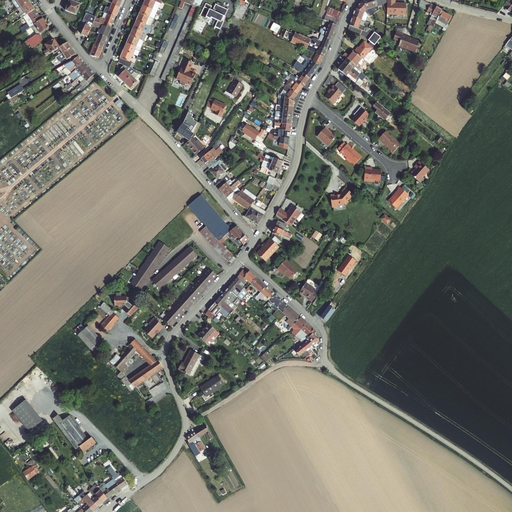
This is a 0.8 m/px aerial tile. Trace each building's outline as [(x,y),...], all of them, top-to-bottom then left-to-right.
[(13,0),(12,1),(11,2),(17,10),(18,9),(21,7),(29,1),(28,0),(13,0)] [(80,2),(80,0),(71,0),(71,1),(69,1),(65,11),(76,16),(80,5),(81,6),(82,4),(78,3),(79,1),(80,2)] [(161,0),(145,0),(144,5),(161,13),(162,10),(158,9),(161,0)] [(177,0),(182,2),(185,3),(193,7),(199,9),(202,0),(177,0)] [(352,17),(362,20),(365,12),(366,11),(362,0),(355,8),(352,17)] [(366,11),(369,10),(387,4),(386,0),(363,0),(362,0),(366,11)] [(394,3),(394,0),(386,0),(387,4),(386,14),(405,14),(406,3),(394,3)] [(29,1),(21,7),(25,12),(20,16),(22,18),(24,17),(27,15),(29,14),(35,9),(37,8),(34,5),(33,6),(29,1)] [(441,12),(442,10),(422,1),(419,8),(419,9),(431,16),(430,19),(431,20),(428,25),(429,26),(426,31),(430,33),(435,23),(437,20),(441,12)] [(111,4),(109,9),(107,15),(115,18),(119,8),(111,4)] [(161,13),(144,5),(140,13),(154,19),(156,14),(160,15),(161,13)] [(227,11),(215,5),(212,11),(204,7),(201,12),(207,15),(206,17),(210,19),(210,18),(215,20),(212,26),(219,30),(223,22),(221,21),(223,17),(224,17),(227,11)] [(328,8),(327,13),(339,17),(341,13),(328,8)] [(40,16),(35,9),(29,14),(33,21),(32,22),(34,25),(36,23),(43,19),(41,15),(40,16)] [(451,18),(441,12),(437,20),(446,26),(451,18)] [(140,13),(137,21),(154,28),(156,26),(152,24),(154,19),(140,13)] [(339,17),(327,13),(325,17),(338,22),(339,17)] [(97,23),(99,23),(111,28),(115,18),(107,15),(104,20),(101,18),(97,17),(96,18),(96,17),(94,21),(97,23)] [(90,23),(92,19),(85,16),(80,26),(84,28),(81,35),(87,38),(89,32),(92,26),(93,25),(90,23)] [(326,21),(329,23),(336,25),(338,22),(325,17),(324,21),(326,21)] [(352,17),(349,25),(358,28),(362,20),(352,17)] [(43,19),(36,23),(42,32),(45,30),(49,28),(43,19)] [(437,20),(435,23),(443,28),(446,30),(447,27),(446,26),(437,20)] [(96,35),(98,35),(106,39),(111,28),(99,23),(97,23),(94,21),(93,25),(92,26),(94,27),(98,29),(96,35)] [(154,28),(137,21),(133,28),(147,34),(148,34),(150,29),(153,31),(154,28)] [(326,21),(326,23),(321,36),(324,37),(329,23),(326,21)] [(22,28),(23,31),(27,29),(33,25),(34,25),(32,22),(29,24),(22,28)] [(274,22),(271,29),(279,33),(282,25),(274,22)] [(35,26),(39,32),(40,34),(42,32),(36,23),(34,25),(33,25),(34,27),(35,26)] [(331,40),(336,25),(329,23),(324,37),(331,40)] [(133,28),(130,36),(145,42),(148,34),(147,34),(133,28)] [(280,37),(312,53),(313,52),(313,53),(323,57),(325,53),(316,49),(317,45),(313,43),(313,42),(310,41),(311,40),(287,30),(286,32),(283,31),(280,37)] [(32,43),(42,37),(40,34),(39,32),(29,38),(32,43)] [(403,35),(396,32),(393,40),(400,43),(399,47),(416,53),(420,42),(403,36),(403,35)] [(368,40),(368,41),(370,42),(370,41),(375,45),(376,46),(377,47),(383,39),(380,38),(374,33),(368,40)] [(94,46),(102,49),(106,39),(98,35),(94,46)] [(145,42),(130,36),(127,44),(141,50),(145,42)] [(44,40),(42,37),(32,43),(34,46),(44,40)] [(330,42),(331,40),(324,37),(322,41),(319,40),(319,42),(317,45),(316,49),(325,53),(330,42)] [(50,53),(52,52),(59,48),(54,40),(45,45),(47,49),(43,52),(46,56),(50,53)] [(357,49),(354,52),(363,59),(365,60),(366,62),(367,62),(371,57),(371,55),(368,53),(368,52),(371,49),(373,50),(375,47),(369,43),(368,45),(364,42),(359,48),(358,49),(357,49)] [(67,43),(60,47),(61,49),(53,54),(56,57),(71,48),(67,43)] [(141,50),(127,44),(124,51),(133,55),(138,57),(141,50)] [(102,49),(94,46),(90,56),(98,59),(102,49)] [(71,48),(56,57),(58,60),(64,57),(66,60),(68,59),(69,58),(76,54),(71,48)] [(130,62),(133,55),(124,51),(119,63),(124,65),(131,68),(132,63),(130,62)] [(347,60),(357,68),(361,71),(364,73),(365,71),(361,68),(366,62),(365,60),(363,59),(354,52),(354,51),(350,56),(346,53),(343,56),(347,60)] [(319,66),(323,57),(313,53),(310,57),(307,56),(306,57),(308,59),(319,66)] [(71,62),(71,61),(56,69),(58,71),(64,66),(69,72),(74,67),(75,69),(83,62),(78,56),(71,62)] [(307,61),(303,67),(306,69),(307,68),(313,73),(319,66),(308,59),(306,57),(302,56),(301,58),(307,61)] [(193,63),(186,60),(182,69),(181,69),(177,79),(181,81),(180,83),(186,85),(186,83),(191,85),(196,75),(189,72),(193,63)] [(357,68),(347,60),(343,65),(357,76),(359,73),(355,70),(357,68)] [(83,62),(75,69),(71,73),(68,74),(75,81),(77,79),(79,77),(81,75),(89,68),(83,62)] [(306,69),(303,67),(302,66),(302,67),(295,63),(292,67),(297,70),(303,74),(310,78),(313,73),(307,68),(306,69)] [(131,68),(124,65),(118,71),(121,74),(119,77),(124,82),(134,72),(135,73),(136,70),(131,68)] [(357,76),(343,65),(339,69),(358,85),(360,83),(365,87),(367,84),(364,82),(360,79),(357,76)] [(95,74),(89,68),(81,75),(84,79),(82,81),(80,83),(82,85),(80,87),(83,90),(89,84),(87,82),(95,74)] [(241,84),(243,81),(238,78),(238,77),(232,74),(229,73),(229,72),(224,69),(222,72),(227,75),(227,76),(230,78),(230,77),(234,80),(234,81),(235,81),(231,87),(228,93),(225,92),(224,94),(233,99),(235,97),(236,98),(244,86),(241,84)] [(134,72),(124,82),(130,89),(137,81),(135,79),(132,76),(135,73),(134,72)] [(294,80),(303,86),(310,78),(303,74),(299,79),(296,77),(295,79),(290,75),(289,77),(294,80)] [(294,80),(289,77),(287,76),(285,79),(289,82),(286,86),(292,90),(298,93),(303,86),(294,80)] [(77,79),(75,81),(71,84),(66,88),(68,90),(73,86),(72,86),(78,80),(77,79)] [(20,84),(13,89),(17,94),(24,89),(20,84)] [(335,87),(334,86),(331,89),(332,90),(329,93),(325,97),(333,104),(343,93),(339,90),(340,90),(335,86),(335,87)] [(8,92),(11,98),(17,94),(13,89),(8,92)] [(298,93),(292,90),(289,94),(286,97),(292,100),(298,93)] [(286,97),(285,96),(284,106),(293,107),(294,101),(292,100),(286,97)] [(275,104),(269,98),(266,102),(272,107),(275,104)] [(214,112),(215,111),(216,112),(215,115),(220,118),(225,106),(214,101),(214,102),(209,100),(206,107),(211,109),(210,110),(214,112)] [(377,109),(375,112),(385,120),(391,112),(377,101),(373,106),(377,109)] [(370,115),(361,107),(357,112),(358,114),(353,120),(355,122),(355,123),(357,124),(360,126),(362,123),(363,124),(367,120),(366,119),(370,115)] [(194,118),(188,112),(184,121),(177,133),(188,141),(191,137),(195,128),(198,124),(193,121),(194,118)] [(290,131),(291,125),(275,123),(272,123),(272,126),(274,126),(281,127),(281,130),(290,131)] [(246,126),(243,125),(240,129),(243,131),(242,132),(244,134),(243,136),(249,141),(251,138),(255,141),(259,133),(247,125),(246,126)] [(337,137),(330,132),(331,131),(326,126),(318,136),(329,146),(337,137)] [(389,146),(389,145),(391,147),(389,149),(393,153),(397,148),(400,145),(399,144),(394,139),(395,138),(391,134),(390,135),(386,131),(379,138),(384,143),(386,142),(387,143),(387,144),(387,145),(388,146),(389,146)] [(288,149),(289,138),(273,136),(273,139),(280,140),(279,145),(288,149)] [(187,142),(184,144),(195,156),(204,148),(198,142),(197,143),(195,141),(192,137),(188,141),(187,142)] [(347,145),(344,142),(339,148),(342,150),(341,152),(347,157),(346,159),(351,163),(352,162),(356,165),(363,156),(348,144),(347,145)] [(201,159),(209,169),(237,146),(235,144),(219,157),(215,160),(214,158),(211,156),(219,149),(216,146),(213,149),(206,155),(201,159)] [(211,156),(214,158),(221,152),(219,149),(211,156)] [(262,160),(280,168),(283,161),(266,154),(265,157),(260,154),(258,157),(261,159),(262,160)] [(278,174),(280,168),(262,160),(261,159),(261,162),(264,163),(262,167),(269,170),(278,174)] [(425,178),(431,172),(421,163),(416,168),(418,170),(416,173),(415,172),(412,175),(422,184),(426,179),(425,178)] [(216,186),(223,179),(231,172),(229,170),(226,173),(219,165),(210,172),(216,179),(212,182),(216,186)] [(381,181),(382,170),(373,170),(373,168),(366,167),(365,182),(375,183),(375,181),(381,181)] [(274,185),(277,179),(270,176),(268,183),(271,184),(274,185)] [(223,195),(238,182),(236,180),(232,182),(231,180),(227,183),(223,179),(216,186),(223,195)] [(240,185),(238,182),(223,195),(230,202),(233,199),(235,198),(237,196),(240,192),(236,188),(240,185)] [(271,184),(268,183),(266,189),(271,191),(274,185),(271,184)] [(333,196),(342,204),(345,204),(347,205),(350,201),(348,200),(354,194),(346,187),(343,191),(343,192),(342,193),(337,194),(338,192),(332,192),(333,196)] [(399,192),(389,202),(398,210),(410,196),(408,195),(406,192),(403,190),(401,188),(398,191),(399,192)] [(244,192),(242,190),(240,192),(237,196),(235,198),(237,200),(236,201),(248,210),(250,207),(252,204),(253,202),(254,202),(248,198),(251,194),(246,191),(244,192)] [(229,232),(234,227),(230,223),(228,225),(201,195),(189,205),(218,237),(221,234),(223,237),(229,232)] [(342,204),(333,196),(333,205),(339,205),(339,204),(342,204)] [(254,223),(258,225),(264,215),(266,211),(252,204),(250,207),(252,208),(246,218),(252,221),(251,223),(253,224),(254,223)] [(281,208),(277,215),(296,225),(304,210),(293,205),(289,212),(281,208)] [(391,221),(386,216),(383,220),(388,225),(391,221)] [(287,225),(278,221),(272,233),(289,241),(292,235),(284,231),(287,225)] [(205,225),(200,230),(228,261),(234,256),(220,241),(205,225)] [(238,227),(236,226),(234,227),(229,232),(231,234),(235,239),(237,237),(243,245),(247,240),(247,239),(242,233),(238,227)] [(318,229),(313,235),(319,240),(324,234),(318,229)] [(279,248),(270,239),(265,244),(262,246),(263,247),(258,253),(265,261),(269,257),(270,258),(279,248)] [(168,249),(158,242),(129,283),(138,290),(168,249)] [(158,290),(196,258),(188,249),(150,281),(158,290)] [(298,271),(286,260),(277,269),(284,275),(285,274),(291,279),(298,271)] [(209,268),(162,319),(171,327),(217,276),(209,268)] [(237,278),(242,282),(244,280),(243,279),(244,278),(251,284),(257,278),(248,270),(246,272),(243,270),(237,278)] [(237,277),(228,288),(233,293),(236,296),(237,296),(238,298),(242,301),(249,294),(245,290),(246,289),(244,288),(242,286),(244,284),(242,282),(237,278),(237,277)] [(265,286),(257,278),(251,284),(259,292),(260,293),(265,286)] [(305,282),(300,291),(305,295),(311,287),(305,282)] [(275,294),(265,286),(260,293),(259,292),(254,298),(256,300),(258,297),(261,300),(264,297),(269,301),(275,294)] [(311,301),(316,293),(313,291),(315,289),(311,287),(305,295),(308,298),(307,299),(311,301)] [(228,288),(221,296),(226,301),(227,299),(231,303),(233,304),(238,298),(237,296),(236,296),(233,293),(228,288)] [(283,302),(275,294),(269,301),(273,305),(269,308),(274,313),(277,309),(283,302)] [(323,296),(319,294),(313,304),(316,306),(323,296)] [(129,316),(137,307),(131,301),(129,303),(125,300),(125,296),(113,296),(113,304),(123,305),(125,307),(122,310),(129,316)] [(229,305),(231,303),(227,299),(226,301),(221,296),(219,298),(215,303),(220,307),(221,306),(227,312),(229,310),(232,312),(234,310),(229,305)] [(100,307),(110,316),(101,326),(107,332),(119,319),(113,313),(114,311),(104,302),(100,307)] [(280,311),(286,305),(283,302),(277,309),(280,311)] [(215,303),(208,311),(215,316),(219,311),(227,318),(230,314),(232,312),(229,310),(227,312),(221,306),(220,307),(215,303)] [(229,305),(234,310),(235,311),(238,308),(233,304),(231,303),(229,305)] [(291,309),(286,305),(280,311),(284,315),(291,309)] [(300,317),(291,309),(284,315),(287,318),(284,321),(290,327),(300,317)] [(307,324),(300,317),(290,327),(295,331),(292,334),(294,336),(297,334),(299,331),(301,329),(307,324)] [(148,325),(142,331),(151,338),(153,335),(154,333),(155,333),(156,332),(156,333),(162,326),(152,318),(148,323),(148,325)] [(219,333),(209,324),(198,336),(206,343),(208,344),(209,344),(215,338),(219,333)] [(316,332),(307,324),(301,329),(304,332),(302,334),(306,337),(304,339),(305,340),(307,339),(314,333),(316,332)] [(75,332),(94,352),(100,346),(82,326),(75,332)] [(314,333),(307,339),(312,346),(319,341),(319,338),(314,333)] [(116,355),(110,362),(117,369),(121,372),(122,373),(128,367),(124,364),(136,351),(143,358),(149,353),(135,339),(130,344),(129,344),(127,346),(129,348),(121,358),(116,355)] [(311,347),(312,346),(307,339),(305,340),(301,343),(310,354),(313,352),(309,348),(311,347)] [(300,344),(293,349),(295,351),(292,353),(294,356),(297,354),(299,356),(303,354),(305,352),(308,356),(310,354),(301,343),(300,344)] [(200,355),(191,350),(183,364),(182,363),(179,369),(189,375),(200,355)] [(152,357),(149,353),(143,358),(147,362),(152,357)] [(269,359),(264,353),(260,357),(265,362),(269,359)] [(157,361),(152,357),(147,362),(150,365),(130,380),(134,387),(163,367),(158,360),(157,361)] [(122,373),(121,372),(117,376),(121,380),(126,376),(124,374),(122,373)] [(130,390),(134,387),(130,380),(126,376),(121,380),(130,390)] [(214,378),(200,388),(206,397),(221,387),(224,384),(219,376),(215,379),(214,378)] [(30,398),(14,408),(30,431),(46,421),(30,398)] [(58,414),(52,419),(55,422),(75,449),(79,446),(83,452),(88,449),(89,450),(92,447),(94,448),(94,444),(96,443),(91,437),(88,439),(70,415),(62,420),(58,414)] [(195,431),(199,438),(207,433),(208,434),(206,435),(209,440),(213,438),(205,424),(195,431)] [(186,440),(195,457),(200,454),(199,452),(205,448),(199,438),(195,431),(186,438),(187,439),(186,440)] [(39,471),(31,459),(27,462),(29,464),(30,464),(32,466),(22,472),(27,479),(36,474),(35,473),(39,471)] [(120,489),(127,484),(118,472),(115,475),(112,477),(113,478),(120,489)] [(107,499),(98,486),(92,478),(89,480),(93,486),(98,492),(96,494),(103,503),(107,499)] [(120,489),(113,478),(108,482),(116,492),(120,489)] [(116,492),(108,482),(105,484),(104,483),(98,486),(107,499),(116,492)] [(85,511),(92,511),(93,511),(83,499),(80,495),(78,496),(73,490),(70,492),(82,508),(85,511)] [(98,507),(103,503),(96,494),(93,490),(90,492),(94,497),(92,499),(98,507)] [(98,507),(92,499),(89,495),(83,499),(93,511),(98,507)]
